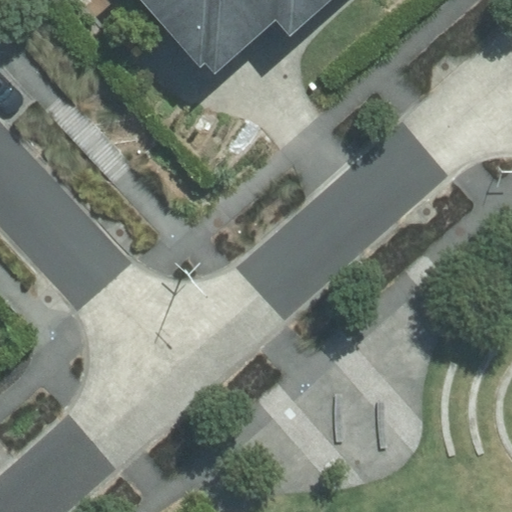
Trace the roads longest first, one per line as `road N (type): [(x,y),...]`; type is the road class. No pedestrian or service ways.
road 1 (residential): [(171,356),(498,69)]
road 2 (residential): [(0,172),(171,356)]
road 3 (residential): [(0,511),(171,356)]
